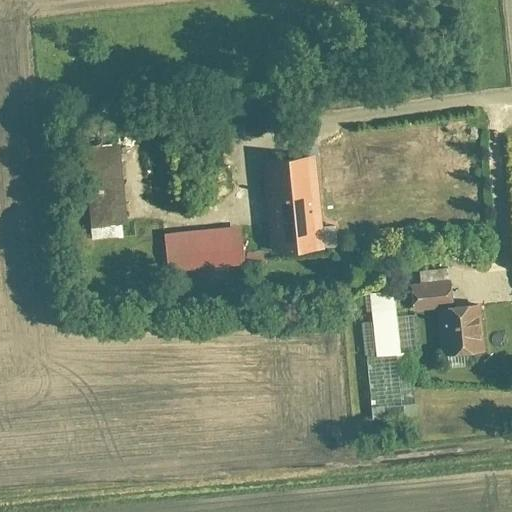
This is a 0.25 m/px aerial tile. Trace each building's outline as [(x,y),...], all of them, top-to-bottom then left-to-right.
[(116,146),(80,149),(87,236),(123,233),(116,146)] [(334,251),(332,228),(319,229),(313,160),(259,165),(267,257),(334,251)] [(160,237),(161,262),(197,261),(196,235),(160,237)] [(417,290),(446,289),(445,273),(417,274),(417,290)] [(476,305),(446,306),(446,289),(417,290),(406,291),(407,314),(433,313),(435,358),(445,358),(445,371),(463,370),(462,357),(478,356),(476,305)] [(368,326),(371,360),(416,356),(413,322),(368,326)]
